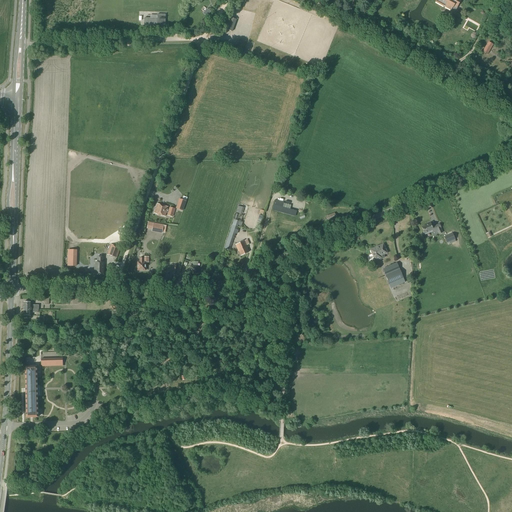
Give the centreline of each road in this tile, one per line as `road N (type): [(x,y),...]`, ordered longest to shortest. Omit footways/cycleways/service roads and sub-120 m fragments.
road 1 (unclassified): [(10,288),(216,287),(511,157)]
road 2 (track): [(117,288),(202,39),(228,0)]
road 3 (track): [(511,114),(311,0)]
road 4 (track): [(209,288),(181,372),(202,369),(225,393),(282,408)]
road 5 (secondary): [(10,288),(17,99)]
road 6 (unclassified): [(202,39),(19,44)]
road 7 (track): [(294,252),(281,424)]
road 8 (secondary): [(0,459),(10,299)]
